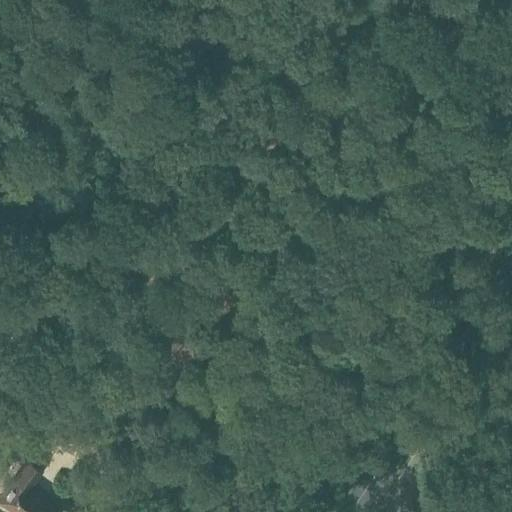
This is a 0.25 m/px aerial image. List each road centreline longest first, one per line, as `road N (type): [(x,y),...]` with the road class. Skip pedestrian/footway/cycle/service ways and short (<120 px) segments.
road 1 (primary): [(350,511),(511,272)]
road 2 (track): [(0,297),(117,492)]
